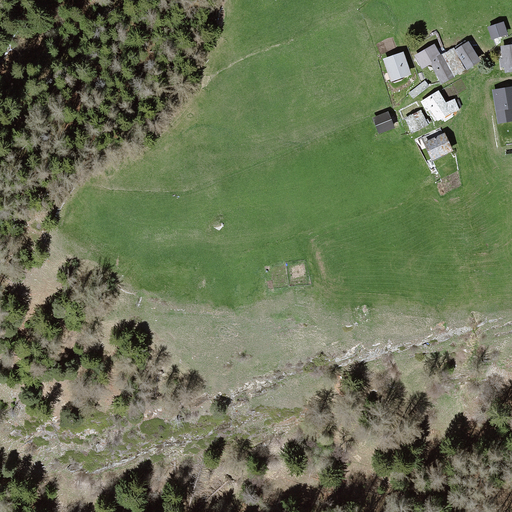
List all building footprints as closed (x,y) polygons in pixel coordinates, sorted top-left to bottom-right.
[(507,25),(491,29),(495,43),(511,36),(507,25)] [(448,59),(436,67),(444,86),(484,62),(471,44),(448,59)] [(438,47),(417,58),(426,72),(445,59),(438,47)] [(406,54),(387,61),(394,83),(414,77),(406,54)] [(511,87),(494,88),(496,123),(511,121),(511,87)] [(441,93),(426,103),(442,122),(457,115),(441,93)] [(398,129),(390,114),(376,121),(381,135),(398,129)] [(424,114),(406,120),(414,135),(431,128),(424,114)] [(447,137),(427,145),(435,162),(457,154),(447,137)]
